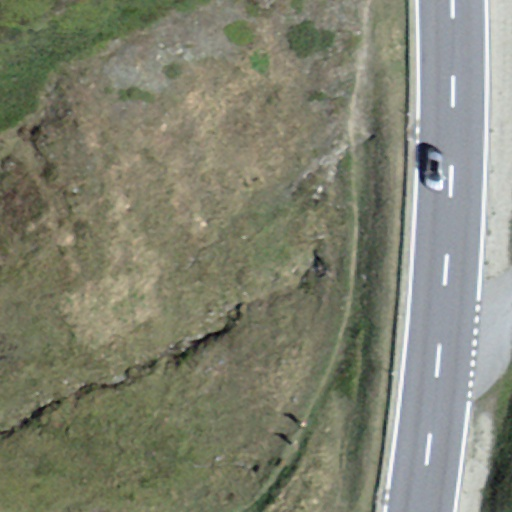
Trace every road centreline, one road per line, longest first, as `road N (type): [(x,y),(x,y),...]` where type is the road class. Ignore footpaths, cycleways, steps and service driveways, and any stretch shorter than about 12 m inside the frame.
road 1 (primary): [(450,0),(454,189),(441,348)]
road 2 (primary): [(441,348),(415,511)]
